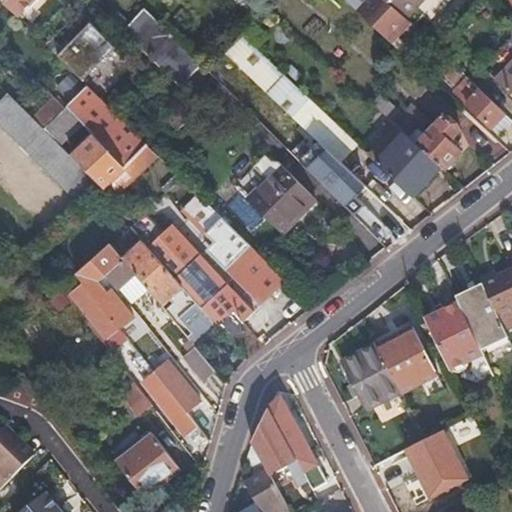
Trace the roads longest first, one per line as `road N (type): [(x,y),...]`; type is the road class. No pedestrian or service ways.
road 1 (residential): [(293,355),(511,182)]
road 2 (residential): [(215,511),(251,388),(293,355)]
road 3 (residential): [(375,511),(293,355)]
